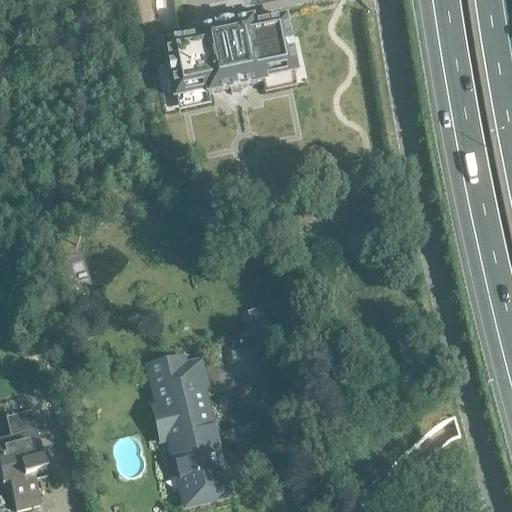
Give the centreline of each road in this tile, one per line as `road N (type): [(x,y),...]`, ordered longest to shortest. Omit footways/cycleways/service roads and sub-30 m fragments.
road 1 (unclassified): [(465,403),(405,171),(375,0)]
road 2 (motorway): [(441,0),(479,228),(511,359)]
